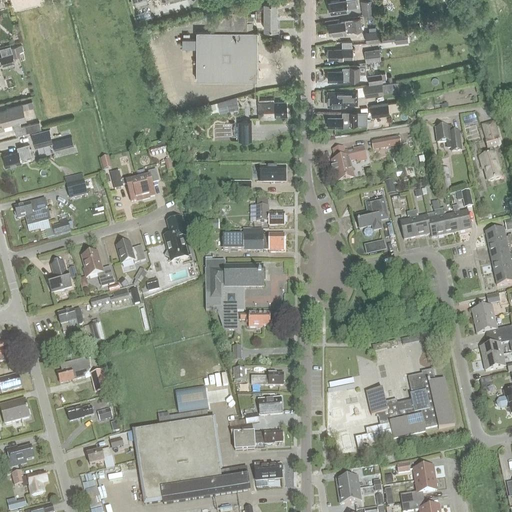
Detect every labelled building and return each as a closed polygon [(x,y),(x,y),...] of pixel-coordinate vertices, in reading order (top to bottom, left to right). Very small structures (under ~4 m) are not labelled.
[(327,4),(329,15),(347,12),(346,9),(356,7),(355,0),(345,2),(345,1),(327,4)] [(373,13),(371,0),(368,0),(359,1),(361,15),(373,13)] [(255,11),(255,17),(277,16),(277,3),(263,3),(263,11),(255,11)] [(196,49),(196,80),(256,81),(256,33),(246,33),(246,13),(229,13),(229,17),(212,17),(212,33),(196,33),(196,40),(181,39),(181,48),(196,49)] [(138,24),(145,22),(143,14),(136,16),(138,24)] [(277,30),(277,16),(255,17),(255,22),(264,22),(264,30),(277,30)] [(328,25),(329,35),(348,32),(353,31),(353,32),(361,30),(359,19),(343,21),(343,23),(328,25)] [(364,33),(365,43),(378,42),(376,32),(364,33)] [(395,34),(396,44),(408,43),(407,33),(395,34)] [(336,50),(328,49),(328,59),(342,59),(342,58),(352,59),(353,49),(352,49),(352,42),(341,41),(341,49),(336,49),(336,50)] [(23,52),(21,45),(11,48),(14,58),(20,56),(19,53),(23,52)] [(380,60),(379,49),(365,51),(366,62),(380,60)] [(3,66),(15,63),(12,54),(0,57),(3,66)] [(335,72),(328,72),(328,81),(350,81),(350,79),(359,79),(359,74),(365,74),(365,65),(359,65),(349,65),(349,68),(342,68),(342,71),(335,71),(335,72)] [(386,82),(385,74),(367,76),(368,84),(386,82)] [(382,84),(383,93),(392,92),(391,83),(382,84)] [(365,97),(384,94),(383,93),(382,84),(364,86),(365,97)] [(345,106),(345,105),(357,105),(357,90),(345,90),(345,93),(328,92),(328,106),(345,106)] [(227,109),(238,106),(236,98),(225,100),(225,101),(217,103),(218,112),(223,111),(223,108),(227,107),(227,109)] [(274,102),(274,99),(258,100),(259,120),(275,119),(274,117),(287,116),(286,102),(274,102)] [(24,111),(33,108),(32,101),(22,104),(24,111)] [(10,107),(10,109),(0,111),(0,115),(3,126),(14,123),(17,135),(41,129),(39,122),(21,127),(19,122),(26,120),(24,111),(22,104),(10,107)] [(388,105),(371,107),(372,117),(389,115),(388,105)] [(328,118),(328,127),(337,127),(338,128),(340,128),(341,127),(343,127),(349,127),(349,125),(366,125),(366,113),(342,113),(342,118),(328,118)] [(251,122),(238,122),(238,142),(251,142),(251,122)] [(453,133),(452,127),(436,129),(438,143),(447,142),(448,149),(452,148),(452,152),(462,151),(459,133),(453,133)] [(49,130),(32,134),(36,147),(53,143),(49,130)] [(52,142),(55,151),(74,145),(72,136),(52,142)] [(373,142),(371,143),(372,149),(388,146),(388,148),(401,146),(399,138),(397,138),(373,142)] [(489,154),(479,157),(483,170),(484,170),(488,182),(501,179),(498,171),(500,170),(494,153),(493,148),(501,145),(499,138),(485,142),(487,149),(489,154)] [(3,156),(6,167),(22,163),(21,158),(32,156),(29,144),(17,148),(18,152),(3,156)] [(357,163),(366,160),(363,148),(344,152),(344,148),(333,150),(335,161),(332,162),(337,183),(354,179),(350,162),(356,160),(357,163)] [(111,169),(109,158),(100,160),(103,171),(111,169)] [(260,167),(260,184),(285,184),(285,168),(260,167)] [(447,169),(437,171),(440,191),(450,189),(447,169)] [(149,177),(138,180),(143,201),(150,199),(149,198),(155,197),(151,184),(159,182),(156,170),(147,173),(149,177)] [(137,202),(143,201),(138,180),(131,182),(130,178),(121,181),(119,172),(110,174),(114,190),(123,188),(123,186),(127,185),(131,203),(137,202)] [(198,179),(189,179),(189,188),(198,188),(198,179)] [(385,182),(387,195),(394,194),(392,180),(385,182)] [(83,181),(67,185),(70,199),(86,194),(83,181)] [(231,184),(231,194),(250,194),(250,184),(231,184)] [(469,191),(461,193),(464,208),(472,206),(469,191)] [(45,200),(40,201),(30,204),(15,207),(16,212),(15,214),(16,217),(17,218),(18,219),(25,217),(27,227),(51,221),(45,200)] [(370,213),(356,217),(359,229),(372,226),(374,231),(381,229),(379,221),(386,219),(387,220),(383,200),(366,204),(366,205),(368,204),(370,213)] [(90,209),(92,216),(104,212),(102,205),(90,209)] [(454,215),(458,233),(472,230),(468,212),(458,214),(458,211),(459,210),(459,206),(452,207),(454,215)] [(256,212),(256,223),(268,223),(268,227),(277,227),(277,226),(284,226),(284,215),(280,215),(280,214),(268,214),(268,207),(256,207),(256,212)] [(458,233),(454,215),(444,217),(443,213),(445,213),(444,209),(439,210),(445,236),(458,233)] [(430,235),(431,239),(445,236),(439,210),(434,211),(435,215),(436,215),(437,218),(428,220),(427,220),(430,235)] [(427,220),(428,220),(427,217),(417,219),(416,216),(418,215),(417,211),(412,212),(417,238),(430,235),(427,220)] [(417,238),(412,212),(407,213),(408,217),(409,217),(410,220),(400,222),(403,241),(417,238)] [(170,260),(171,263),(174,262),(178,264),(180,260),(187,258),(182,238),(186,237),(181,220),(167,223),(171,236),(164,238),(168,251),(165,257),(170,260)] [(203,230),(203,221),(191,222),(191,231),(203,230)] [(70,232),(68,223),(52,227),(55,237),(70,232)] [(488,246),(511,240),(511,236),(508,237),(508,238),(505,239),(503,229),(485,233),(488,246)] [(284,235),(268,235),(268,237),(224,237),(224,252),(269,252),(269,254),(275,254),(275,252),(284,252),(284,235)] [(491,259),(509,255),(507,246),(509,246),(510,247),(511,246),(511,240),(488,246),(491,259)] [(384,243),(375,245),(377,253),(386,251),(384,243)] [(116,247),(122,265),(133,261),(134,264),(146,261),(141,247),(134,249),(135,250),(131,251),(129,244),(116,247)] [(97,253),(89,255),(88,254),(84,255),(83,257),(81,258),(85,270),(84,271),(86,278),(98,275),(102,287),(114,284),(109,268),(102,270),(97,253)] [(509,255),(491,259),(494,273),(511,268),(511,264),(511,265),(509,255)] [(205,270),(205,312),(216,312),(222,331),(237,331),(237,312),(244,312),(243,288),(263,288),(263,268),(225,268),(225,261),(205,262),(205,270)] [(51,294),(71,288),(67,273),(66,274),(63,263),(51,267),(54,277),(47,279),(51,294)] [(77,278),(74,268),(68,270),(71,280),(77,278)] [(511,268),(494,273),(496,286),(496,287),(511,283),(511,268)] [(147,273),(140,269),(134,280),(141,284),(147,273)] [(118,283),(123,288),(128,284),(123,279),(118,283)] [(148,292),(155,290),(153,281),(146,283),(148,292)] [(137,289),(130,291),(131,295),(128,295),(127,292),(113,295),(114,299),(106,301),(106,299),(90,302),(92,310),(132,300),(133,304),(141,302),(137,289)] [(486,297),(488,305),(500,302),(498,295),(486,297)] [(471,311),(474,323),(494,319),(491,307),(471,311)] [(74,311),(73,311),(58,315),(63,335),(71,333),(71,331),(77,329),(76,327),(77,327),(77,326),(81,325),(83,323),(79,310),(74,311)] [(262,327),(270,327),(270,314),(248,314),(248,315),(239,315),(239,321),(246,321),(246,323),(248,323),(248,329),(262,328),(262,327)] [(494,319),(474,323),(477,335),(497,331),(494,319)] [(96,325),(84,328),(86,337),(90,336),(92,343),(104,339),(100,324),(96,325)] [(500,336),(511,333),(511,326),(499,330),(500,336)] [(511,333),(500,336),(492,338),(494,345),(480,348),(482,360),(502,356),(500,345),(509,343),(511,354),(511,353),(511,333)] [(420,336),(401,340),(402,346),(421,342),(420,336)] [(396,341),(372,347),(373,353),(397,347),(396,341)] [(0,361),(5,361),(6,360),(5,354),(12,352),(9,342),(2,344),(2,343),(0,343),(0,361)] [(112,349),(110,342),(101,344),(103,351),(112,349)] [(233,347),(233,361),(241,361),(241,347),(233,347)] [(505,368),(502,356),(482,360),(485,372),(505,368)] [(62,373),(57,375),(60,384),(73,381),(74,381),(85,379),(83,373),(90,371),(87,359),(61,366),(62,373)] [(245,369),(234,369),(235,381),(245,381),(245,369)] [(379,419),(378,419),(380,427),(366,430),(367,436),(355,439),(358,450),(393,442),(392,440),(426,433),(425,430),(438,427),(438,430),(455,426),(444,380),(435,382),(433,370),(425,372),(426,374),(421,375),(408,378),(412,395),(410,395),(410,396),(412,402),(397,405),(396,401),(385,403),(382,390),(366,393),(371,416),(376,415),(378,415),(379,419)] [(102,371),(91,374),(96,394),(108,391),(102,371)] [(268,377),(251,377),(251,386),(283,386),(283,374),(276,374),(276,373),(268,373),(268,377)] [(0,390),(1,393),(21,388),(18,375),(0,379),(0,390)] [(491,378),(479,380),(481,388),(487,387),(492,385),(491,378)] [(205,388),(175,393),(178,414),(208,410),(205,388)] [(511,390),(503,393),(505,398),(499,400),(497,403),(497,407),(501,409),(507,408),(507,409),(509,409),(510,415),(511,415),(511,390)] [(282,414),(281,399),(259,401),(260,416),(282,414)] [(29,417),(25,401),(0,407),(5,424),(29,417)] [(67,412),(70,422),(84,418),(84,417),(93,415),(91,407),(82,409),(67,412)] [(100,422),(112,419),(110,410),(97,413),(100,422)] [(163,504),(250,491),(246,468),(220,472),(220,469),(222,469),(214,418),(208,419),(207,411),(169,417),(169,416),(158,418),(160,426),(133,430),(145,504),(163,502),(163,504)] [(244,420),(229,423),(231,428),(232,435),(234,436),(235,451),(255,450),(254,444),(264,444),(275,444),(275,443),(283,443),(282,433),(274,434),(274,433),(263,433),(253,434),(251,425),(246,426),(244,420)] [(110,441),(112,448),(123,445),(121,438),(110,441)] [(6,450),(11,468),(26,464),(26,461),(34,459),(31,447),(17,450),(16,447),(6,450)] [(86,454),(89,465),(104,462),(103,459),(111,457),(109,449),(101,451),(86,454)] [(281,471),(283,471),(282,466),(281,466),(281,465),(261,467),(261,464),(254,464),(255,477),(257,478),(262,478),(262,481),(268,480),(268,481),(274,481),(274,480),(282,479),(281,471)] [(398,474),(410,472),(408,464),(397,466),(398,474)] [(413,470),(415,482),(435,479),(433,467),(413,470)] [(41,475),(40,473),(26,476),(27,478),(23,479),(21,471),(11,474),(14,486),(22,484),(22,486),(28,485),(31,495),(33,496),(41,494),(43,492),(41,484),(47,482),(45,474),(41,475)] [(338,493),(359,489),(357,477),(336,480),(338,493)] [(400,496),(401,504),(423,501),(422,493),(436,491),(435,479),(415,482),(417,494),(400,496)] [(361,502),(359,489),(338,493),(340,505),(361,502)] [(103,511),(98,492),(87,496),(91,511),(103,511)] [(376,497),(377,507),(384,506),(382,496),(376,497)] [(393,497),(386,498),(387,507),(390,506),(394,506),(393,497)] [(10,511),(26,507),(25,500),(8,505),(10,511)] [(401,504),(402,511),(407,511),(419,510),(419,511),(439,511),(439,506),(425,508),(423,501),(401,504)]
